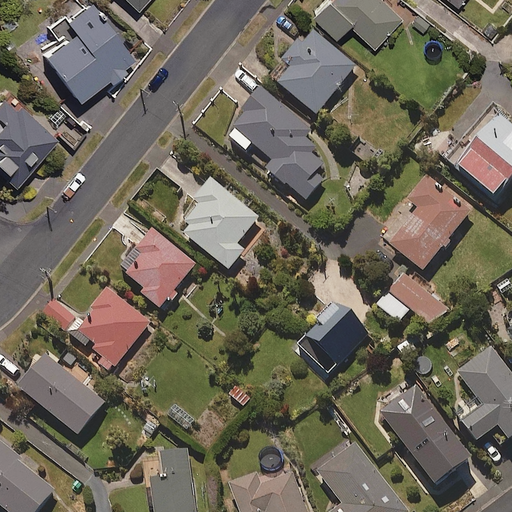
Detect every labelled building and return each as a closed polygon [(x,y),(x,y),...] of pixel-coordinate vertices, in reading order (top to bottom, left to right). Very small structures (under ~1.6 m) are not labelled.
[(148,0),(123,0),(137,12),(148,0)] [(405,18),(386,0),(330,0),(316,16),(338,37),(351,24),(376,48),(405,18)] [(66,21),(63,17),(47,28),(56,40),(40,51),(77,103),(133,63),(91,4),(66,21)] [(359,72),(315,36),(288,69),(294,75),(282,90),(319,120),(359,72)] [(320,176),(329,165),(313,152),(322,140),(265,95),(247,118),(249,120),(231,143),(250,157),(255,150),(275,166),(269,174),(309,206),(328,182),(320,176)] [(15,111),(2,100),(0,102),(0,175),(15,188),(57,140),(19,106),(15,111)] [(511,128),(503,122),(461,173),(499,205),(511,189),(511,128)] [(421,214),(392,250),(426,277),(474,216),(429,180),(409,204),(421,214)] [(261,222),(215,186),(186,223),(195,230),(187,240),(232,276),(248,256),(240,249),(261,222)] [(169,306),(173,309),(182,299),(177,295),(198,269),(155,235),(139,255),(137,253),(121,273),(147,294),(144,299),(162,314),(169,306)] [(449,313),(406,277),(379,310),(400,327),(412,313),(434,331),(449,313)] [(86,326),(81,322),(70,337),(89,351),(90,349),(106,361),(102,367),(114,376),(152,325),(110,293),(86,326)] [(57,303),(46,318),(67,335),(79,320),(57,303)] [(370,338),(337,308),(298,351),(330,381),(370,338)] [(511,375),(494,352),(460,377),(487,413),(466,428),(482,449),(502,434),(511,446),(511,375)] [(108,406),(49,360),(22,395),(81,441),(108,406)] [(477,467),(418,389),(382,417),(441,494),(477,467)] [(198,423),(177,408),(163,427),(184,442),(198,423)] [(22,462),(0,445),(0,510),(2,511),(44,511),(57,496),(19,466),(22,462)] [(406,511),(358,448),(320,478),(346,511),(344,511),(406,511)] [(197,511),(190,454),(163,457),(166,482),(154,483),(157,511),(197,511)] [(267,489),(263,478),(232,490),(240,511),(308,511),(295,479),(267,489)]
